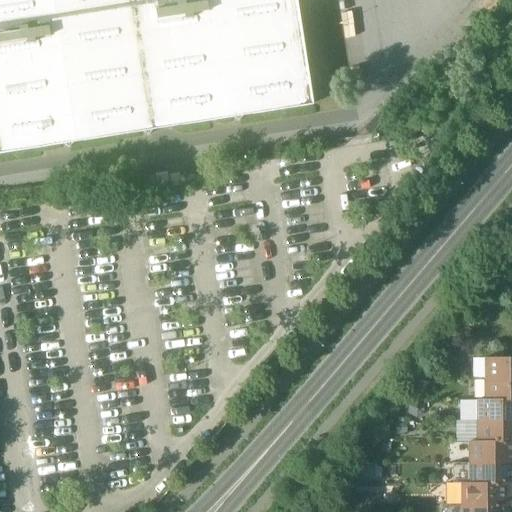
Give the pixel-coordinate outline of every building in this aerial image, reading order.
[(0,0),(0,154),(311,106),(293,0),(0,0)] [(511,358),(484,359),(484,380),(511,380),(511,358)] [(511,380),(484,380),(484,401),(511,401),(511,380)] [(511,401),(484,401),(476,401),(476,422),(511,421),(511,401)] [(511,421),(476,422),(476,443),(511,442),(511,421)] [(511,463),(511,442),(476,443),(468,443),(468,464),(511,463)] [(511,463),(468,464),(468,485),(509,484),(511,484),(511,463)] [(509,505),(509,484),(468,485),(460,485),(460,506),(509,505)]
